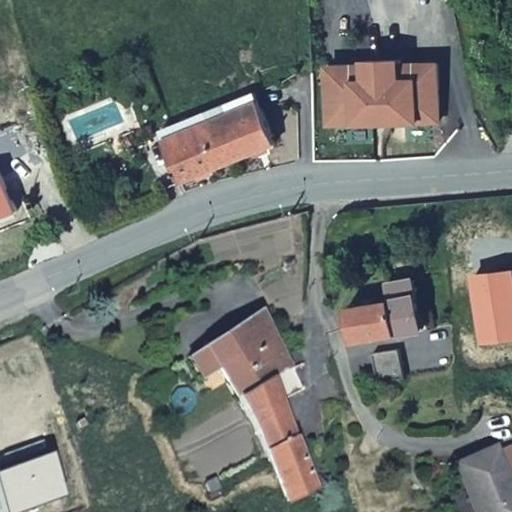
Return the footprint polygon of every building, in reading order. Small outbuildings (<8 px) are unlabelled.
[(372,67),(334,66),(334,124),(378,124),(379,115),(397,115),(397,124),(441,125),(442,68),(404,68),(404,63),(373,62),(372,67)] [(257,86),(166,126),(187,176),(280,138),(257,86)] [(397,115),(379,115),(378,124),(397,124),(397,115)] [(0,215),(15,211),(3,169),(0,169),(0,215)] [(393,341),(426,335),(414,282),(382,289),(386,306),(393,341)] [(351,350),(393,341),(386,306),(345,316),(351,350)] [(237,396),(269,380),(266,372),(283,352),(259,308),(187,353),(204,388),(225,376),(237,396)] [(269,380),(293,368),(283,352),(266,372),(269,380)] [(367,361),(371,384),(400,378),(396,356),(367,361)] [(303,387),(293,368),(269,380),(280,405),(303,387)] [(373,392),(402,387),(400,378),(371,384),(373,392)] [(280,405),(269,380),(237,396),(240,400),(265,454),(286,497),(318,483),(280,405)] [(511,511),(511,501),(501,480),(511,474),(511,454),(509,448),(490,458),(487,452),(449,473),(467,511),(511,511)]
